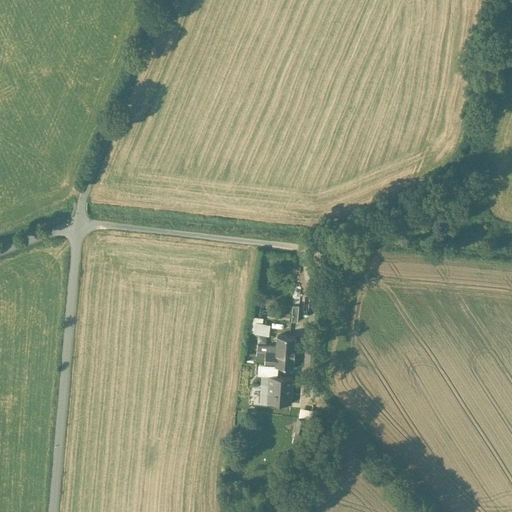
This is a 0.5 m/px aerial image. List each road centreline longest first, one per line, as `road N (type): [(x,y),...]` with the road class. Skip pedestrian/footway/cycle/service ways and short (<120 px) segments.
road 1 (unclassified): [(75,220),(51,511)]
road 2 (unclassified): [(75,220),(309,251)]
road 3 (unclassified): [(160,0),(75,220)]
